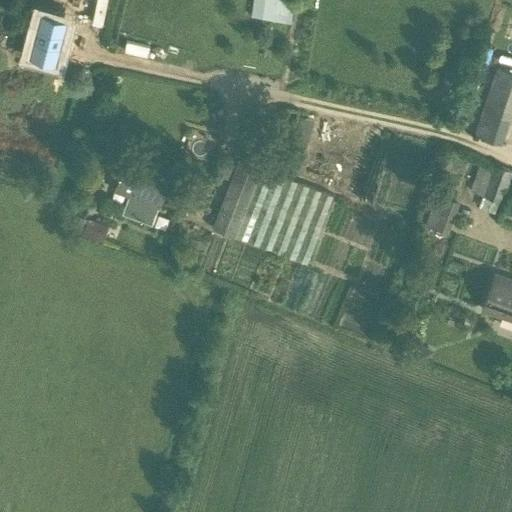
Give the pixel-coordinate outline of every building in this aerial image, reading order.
[(293,0),(252,0),(250,15),(289,22),(290,22),(293,0)] [(36,7),(23,52),(54,60),(66,16),(36,7)] [(511,62),(499,59),(496,68),(496,67),(474,133),(500,141),(511,103),(511,62)] [(334,193),(262,165),(239,156),(234,167),(218,161),(215,172),(230,178),(212,225),(306,263),(312,247),(334,193)] [(147,166),(127,159),(115,190),(127,195),(122,211),(152,222),(158,206),(157,206),(171,168),(149,160),(147,166)] [(470,190),(483,194),(478,207),(494,212),(498,199),(502,201),(507,187),(511,188),(511,191),(506,209),(511,211),(511,181),(509,180),(511,172),(511,169),(494,163),(492,167),(480,164),(470,190)] [(448,232),(459,200),(437,192),(425,224),(448,232)] [(103,238),(108,225),(90,218),(85,232),(103,238)] [(202,248),(207,234),(180,224),(175,239),(202,248)] [(511,317),(511,277),(494,272),(481,307),(511,317)]
